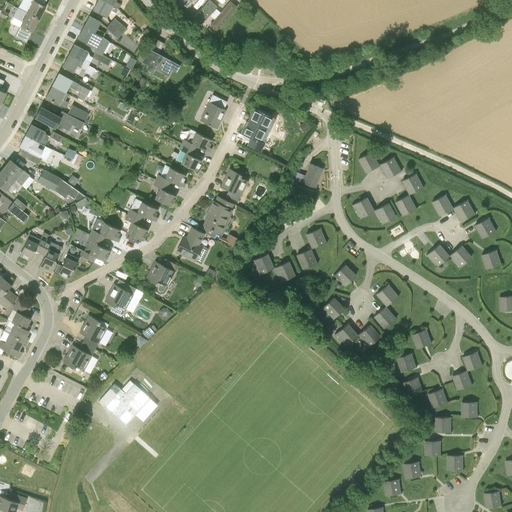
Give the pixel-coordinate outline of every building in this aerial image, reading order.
[(33,0),(27,13),(39,19),(46,6),(33,0)] [(97,0),(93,9),(102,14),(107,17),(111,10),(116,13),(118,9),(101,0),(97,0)] [(101,0),(118,9),(121,4),(115,1),(115,0),(101,0)] [(186,0),(181,7),(191,15),(202,0),(186,0)] [(229,0),(211,23),(218,29),(237,6),(230,0),(229,0)] [(19,5),(12,21),(21,25),(28,9),(19,5)] [(209,14),(202,7),(193,16),(201,24),(209,14)] [(8,14),(2,10),(0,13),(0,15),(6,19),(8,14)] [(32,32),(39,19),(27,13),(20,26),(15,36),(26,42),(31,31),(32,32)] [(96,29),(100,21),(89,16),(83,27),(102,37),(104,33),(96,29)] [(111,23),(122,33),(126,28),(115,18),(110,23),(111,23)] [(117,39),(122,33),(111,23),(110,23),(105,28),(117,39)] [(83,27),(77,38),(97,47),(102,37),(83,27)] [(147,28),(142,32),(146,37),(151,33),(147,28)] [(142,61),(142,62),(148,65),(146,69),(153,73),(155,69),(166,75),(168,71),(173,62),(164,57),(164,58),(163,60),(160,58),(161,56),(159,54),(164,44),(154,38),(147,51),(143,48),(137,59),(142,61)] [(84,58),(88,52),(74,44),(68,55),(88,66),(88,65),(90,62),(84,58)] [(108,66),(111,60),(95,51),(92,57),(108,66)] [(62,66),(73,72),(76,65),(86,71),(85,72),(91,76),(95,69),(88,65),(88,66),(68,55),(62,66)] [(55,79),(52,86),(65,92),(68,86),(80,92),(77,98),(83,101),(89,90),(72,81),(72,80),(59,73),(58,73),(59,74),(57,76),(58,76),(56,79),(55,78),(55,79)] [(45,98),(64,108),(67,102),(64,101),(68,95),(65,93),(65,92),(52,86),(49,92),(48,91),(48,92),(49,92),(48,95),(47,95),(46,97),(45,98)] [(209,102),(205,111),(200,120),(217,129),(223,115),(225,110),(226,111),(226,110),(209,102)] [(67,114),(83,122),(86,124),(88,119),(85,118),(87,114),(72,105),(67,114)] [(40,107),(35,117),(51,126),(53,122),(68,130),(72,124),(80,128),(83,122),(59,109),(56,115),(40,107)] [(242,133),(251,138),(246,146),(260,152),(265,143),(261,141),(270,122),(262,117),(264,113),(255,109),(246,126),(245,126),(242,133)] [(310,128),(306,121),(299,125),(303,133),(310,128)] [(47,141),(45,140),(48,135),(44,133),(45,131),(31,124),(25,135),(44,146),(47,141)] [(212,139),(195,132),(190,129),(185,140),(183,139),(181,144),(194,151),(197,146),(210,152),(210,151),(209,151),(210,148),(211,149),(212,148),(208,147),(212,139)] [(52,131),(50,136),(61,142),(64,137),(52,131)] [(39,156),(44,146),(25,135),(19,146),(39,156)] [(181,162),(181,163),(196,171),(202,160),(192,155),(194,151),(181,144),(179,149),(180,150),(176,159),(181,162)] [(65,155),(73,158),(75,153),(75,152),(68,149),(65,155)] [(358,158),(366,172),(377,166),(369,152),(358,158)] [(75,153),(73,158),(71,163),(78,166),(82,156),(75,153)] [(31,154),(28,157),(38,163),(40,159),(31,154)] [(391,158),(380,164),(388,178),(398,172),(391,158)] [(10,159),(2,170),(14,179),(21,185),(29,175),(22,169),(10,159)] [(315,188),(322,168),(310,164),(302,183),(315,188)] [(158,174),(155,179),(169,186),(171,181),(184,187),(183,186),(184,183),(185,184),(186,183),(182,182),(186,175),(170,167),(165,165),(160,175),(158,174)] [(221,186),(240,196),(248,180),(239,176),(241,174),(229,168),(221,186)] [(0,185),(6,190),(10,185),(17,191),(21,185),(14,179),(2,170),(0,171),(0,185)] [(47,181),(37,173),(33,178),(43,186),(47,181)] [(74,187),(79,179),(72,174),(67,182),(74,187)] [(420,188),(413,174),(402,180),(410,194),(420,188)] [(169,186),(155,179),(153,184),(160,188),(155,199),(171,206),(176,195),(166,191),(169,186)] [(314,190),(302,185),(299,194),(310,199),(314,190)] [(80,207),(91,202),(87,196),(77,202),(80,207)] [(223,225),(233,203),(218,196),(215,202),(213,201),(206,218),(207,218),(204,226),(221,234),(225,226),(223,225)] [(413,210),(406,196),(395,201),(403,215),(413,210)] [(432,201),(440,215),(450,209),(442,196),(432,201)] [(373,211),(366,197),(355,203),(363,217),(373,211)] [(16,198),(13,203),(23,211),(26,206),(16,198)] [(130,209),(127,214),(141,220),(143,215),(156,221),(155,220),(156,218),(157,218),(158,217),(154,216),(158,209),(141,201),(136,212),(130,209)] [(464,201),(454,207),(461,221),(472,215),(464,201)] [(9,208),(19,216),(23,211),(13,203),(9,208)] [(377,209),(384,223),(395,217),(387,203),(377,209)] [(65,218),(70,217),(68,210),(61,212),(62,216),(65,218)] [(141,220),(127,214),(125,219),(131,222),(126,233),(143,240),(148,230),(138,225),(141,220)] [(120,230),(104,222),(97,219),(89,235),(103,241),(105,236),(118,242),(120,238),(117,237),(120,230)] [(493,232),(485,219),(475,225),(482,238),(493,232)] [(199,244),(204,233),(192,227),(185,242),(182,240),(176,252),(195,261),(202,246),(199,244)] [(323,243),(317,229),(306,234),(312,248),(323,243)] [(35,250),(40,253),(46,240),(41,238),(40,240),(29,234),(27,239),(19,254),(30,260),(35,250)] [(88,241),(84,251),(105,261),(110,250),(101,246),(103,241),(89,235),(87,240),(88,241)] [(228,242),(233,245),(237,239),(233,236),(228,242)] [(46,239),(46,240),(40,253),(45,255),(39,268),(40,267),(42,268),(42,269),(43,270),(44,266),(51,270),(58,254),(62,247),(46,239)] [(448,257),(438,244),(429,252),(439,264),(448,257)] [(471,258),(461,246),(451,253),(462,265),(471,258)] [(82,250),(80,254),(93,261),(96,257),(84,251),(82,250)] [(314,264),(308,250),(297,254),(303,269),(314,264)] [(493,251),(487,253),(481,254),(486,268),(498,265),(494,255),(493,251)] [(262,273),(273,269),(267,254),(256,259),(262,273)] [(77,262),(66,257),(58,273),(69,278),(77,262)] [(146,279),(157,285),(156,288),(156,290),(157,292),(159,293),(162,293),(164,292),(165,291),(167,287),(167,286),(175,271),(155,261),(146,279)] [(294,276),(288,261),(277,266),(283,281),(294,276)] [(336,273),(347,284),(355,276),(344,265),(336,273)] [(215,273),(208,269),(205,276),(212,280),(215,273)] [(0,302),(3,305),(13,293),(8,289),(14,282),(10,279),(7,282),(2,277),(0,280),(0,302)] [(201,279),(198,285),(203,288),(206,281),(201,279)] [(125,309),(133,294),(114,284),(104,301),(116,307),(117,305),(125,309)] [(396,298),(386,286),(376,293),(387,306),(396,298)] [(3,305),(7,308),(17,297),(13,293),(3,305)] [(511,310),(511,307),(511,296),(499,297),(500,312),(511,310)] [(324,306),(335,317),(344,309),(333,298),(324,306)] [(18,299),(16,303),(29,310),(31,305),(18,299)] [(29,310),(16,303),(13,309),(17,311),(11,321),(29,330),(31,326),(27,325),(31,318),(26,316),(29,310)] [(393,320),(383,308),(374,316),(384,328),(393,320)] [(98,324),(100,321),(89,315),(79,332),(98,343),(106,328),(98,324)] [(6,331),(10,333),(27,342),(29,338),(26,336),(29,330),(15,323),(13,328),(8,326),(6,331)] [(357,336),(347,324),(338,331),(348,344),(357,336)] [(379,337),(369,325),(360,333),(370,345),(379,337)] [(150,326),(141,332),(147,339),(155,332),(150,326)] [(423,330),(412,334),(417,348),(428,344),(423,330)] [(5,343),(1,341),(0,342),(0,348),(16,356),(18,358),(19,358),(19,357),(22,352),(19,350),(21,345),(25,346),(27,342),(10,333),(5,343)] [(63,362),(74,369),(76,366),(83,370),(92,355),(73,345),(63,362)] [(474,352),(462,356),(468,370),(479,366),(474,352)] [(408,354),(397,358),(401,372),(413,368),(408,354)] [(102,381),(108,376),(104,371),(98,376),(102,381)] [(452,375),(457,389),(469,385),(463,371),(452,375)] [(414,378),(403,382),(408,396),(419,392),(414,378)] [(120,389),(119,391),(116,394),(110,388),(98,402),(109,412),(110,411),(125,425),(150,398),(134,383),(129,389),(125,385),(121,390),(120,389)] [(439,389),(428,393),(433,407),(444,403),(439,389)] [(474,402),(462,402),(462,417),(474,417),(474,402)] [(447,417),(435,417),(435,432),(447,432),(447,417)] [(437,440),(425,440),(425,455),(437,455),(437,440)] [(459,455),(447,455),(447,470),(459,470),(459,455)] [(415,462),(403,463),(406,478),(417,476),(415,462)] [(395,479),(383,481),(386,496),(397,494),(395,479)] [(498,506),(496,491),(484,493),(486,507),(498,506)] [(0,508),(11,511),(14,511),(16,508),(23,510),(27,498),(13,493),(11,499),(0,495),(0,508)]
